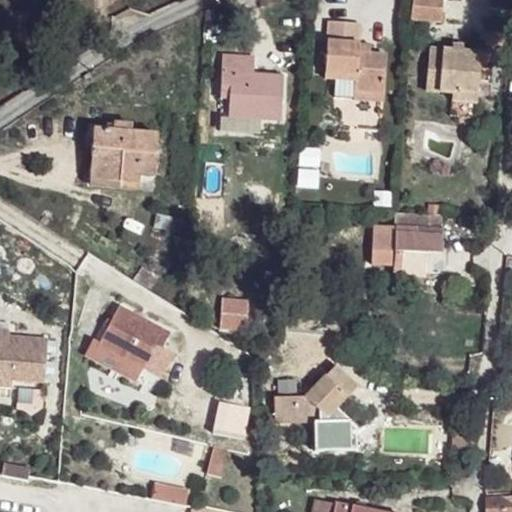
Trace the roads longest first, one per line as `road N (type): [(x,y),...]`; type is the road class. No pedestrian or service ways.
road 1 (unclassified): [(479,511),(511,111)]
road 2 (unclassified): [(212,0),(133,37),(0,119)]
